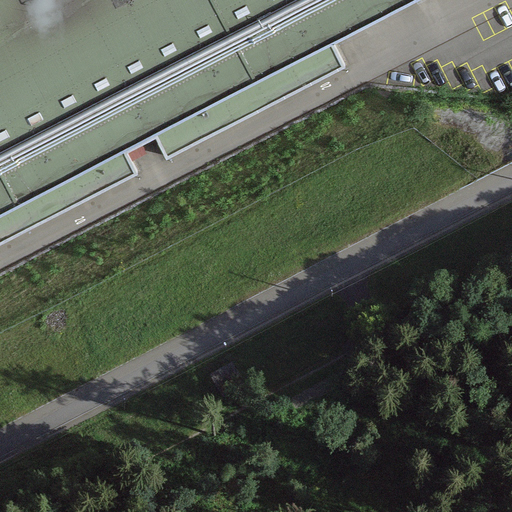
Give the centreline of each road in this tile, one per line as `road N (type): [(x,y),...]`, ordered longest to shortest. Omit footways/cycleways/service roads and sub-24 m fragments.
road 1 (unclassified): [(511,188),(0,459)]
road 2 (track): [(511,288),(378,333),(13,511)]
